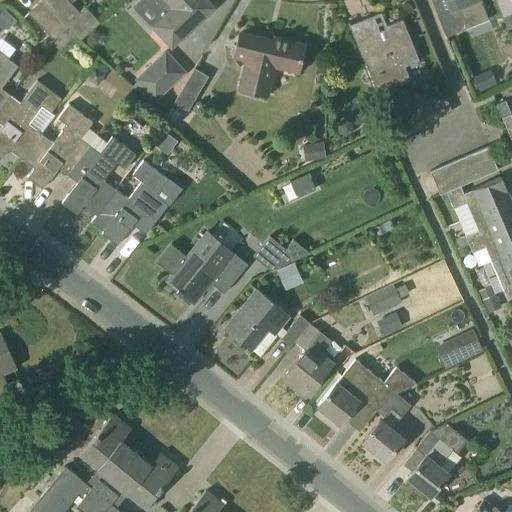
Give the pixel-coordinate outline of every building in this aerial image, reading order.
[(53,41),(67,28),(41,0),(28,13),(53,41)] [(79,12),(69,1),(68,0),(41,0),(67,28),(68,28),(80,40),(99,22),(85,7),(79,12)] [(212,8),(207,2),(205,0),(143,0),(160,18),(152,26),(171,46),(212,8)] [(488,20),(480,0),(446,0),(450,9),(437,14),(446,37),(466,29),(488,20)] [(511,27),(511,0),(494,0),(507,29),(511,27)] [(404,66),(419,60),(402,19),(386,26),(391,38),(381,42),(372,19),(351,27),(349,22),(348,22),(377,93),(410,80),(404,66)] [(298,73),(304,44),(274,37),(273,41),(239,33),(234,57),(245,60),(239,89),(267,96),(273,67),(298,73)] [(188,72),(166,49),(133,78),(155,102),(188,72)] [(0,108),(11,95),(1,87),(18,65),(0,51),(0,108)] [(93,65),(86,77),(97,85),(106,73),(105,73),(108,68),(97,62),(94,66),(93,65)] [(194,68),(173,102),(187,111),(208,76),(194,68)] [(496,83),(490,69),(470,78),(476,92),(496,83)] [(11,95),(0,108),(0,123),(2,125),(0,128),(0,156),(2,158),(9,149),(21,158),(41,133),(54,115),(51,112),(62,98),(37,79),(20,102),(11,95)] [(418,127),(450,112),(444,99),(412,114),(418,127)] [(496,104),(501,118),(510,114),(511,113),(505,100),(496,104)] [(41,133),(21,158),(34,168),(27,177),(42,188),(58,167),(67,175),(68,175),(90,145),(81,138),(93,121),(68,103),(58,117),(67,124),(53,142),(41,133)] [(511,117),(510,114),(501,118),(511,142),(511,117)] [(153,143),(167,153),(177,139),(164,129),(153,143)] [(96,215),(116,189),(103,180),(116,162),(125,168),(136,154),(112,136),(107,143),(100,152),(90,145),(68,175),(77,182),(61,203),(77,214),(83,205),(96,215)] [(323,141),(307,144),(309,161),(326,158),(323,141)] [(476,151),(486,174),(497,169),(488,146),(476,151)] [(474,179),(486,174),(476,151),(464,156),(474,179)] [(463,184),(474,179),(464,156),(453,161),(463,184)] [(96,215),(91,221),(103,231),(102,233),(117,245),(133,224),(146,234),(168,204),(155,195),(168,178),(143,160),(133,174),(142,181),(128,199),(116,189),(96,215)] [(451,189),(460,185),(463,184),(453,161),(441,166),(451,189)] [(439,194),(446,191),(451,189),(441,166),(430,171),(439,194)] [(308,174),(291,181),(298,196),(315,189),(308,174)] [(472,216),(511,200),(501,177),(463,193),(460,185),(451,189),(446,191),(453,208),(466,202),(472,216)] [(468,244),(511,225),(511,202),(511,200),(472,216),(478,230),(455,240),(459,248),(465,245),(468,244)] [(386,232),(382,223),(374,227),(378,236),(386,232)] [(491,260),(511,251),(511,225),(468,244),(472,252),(485,247),(491,260)] [(224,293),(241,272),(246,264),(241,259),(206,232),(200,240),(187,256),(173,274),(167,282),(180,293),(181,292),(193,301),(209,281),(224,293)] [(270,236),(254,256),(271,270),(308,252),(292,240),(285,249),(270,236)] [(173,274),(187,256),(171,243),(156,261),(173,274)] [(465,245),(459,248),(457,249),(460,256),(469,253),(465,245)] [(511,251),(491,260),(504,290),(511,286),(511,251)] [(285,288),(303,280),(295,262),(277,269),(285,288)] [(375,314),(401,302),(393,284),(366,296),(375,314)] [(482,299),(495,294),(491,285),(478,291),(482,299)] [(268,327),(275,333),(289,315),(256,289),(224,329),(238,340),(237,341),(241,345),(243,343),(250,349),(268,327)] [(488,313),(501,307),(495,294),(482,299),(488,313)] [(292,346),(295,342),(309,323),(300,315),(287,331),(282,338),(292,346)] [(309,323),(295,342),(305,350),(283,376),(297,388),(298,386),(306,392),(304,394),(305,394),(332,361),(322,353),(332,341),(309,323)] [(445,368),(483,350),(473,329),(435,346),(445,368)] [(0,387),(7,384),(2,373),(16,366),(1,333),(0,333),(0,387)] [(470,378),(491,372),(485,355),(465,361),(470,378)] [(386,398),(396,393),(415,383),(396,367),(383,381),(354,359),(345,370),(318,404),(340,422),(360,397),(377,410),(386,398)] [(386,398),(377,410),(383,415),(362,441),(386,460),(404,438),(392,428),(411,405),(396,393),(386,398)] [(62,511),(78,493),(82,497),(76,505),(83,511),(86,511),(135,453),(121,440),(130,429),(112,414),(81,453),(98,467),(97,468),(86,482),(65,465),(27,511),(62,511)] [(430,495),(447,473),(460,457),(456,453),(467,440),(446,422),(430,430),(416,448),(425,456),(407,477),(430,495)] [(150,465),(135,453),(86,511),(121,511),(116,507),(127,493),(128,493),(129,492),(146,506),(177,467),(160,453),(150,465)] [(217,511),(223,505),(205,490),(187,511),(217,511)] [(484,500),(473,511),(511,511),(511,503),(509,504),(502,511),(500,511),(495,507),(494,508),(484,500)]
